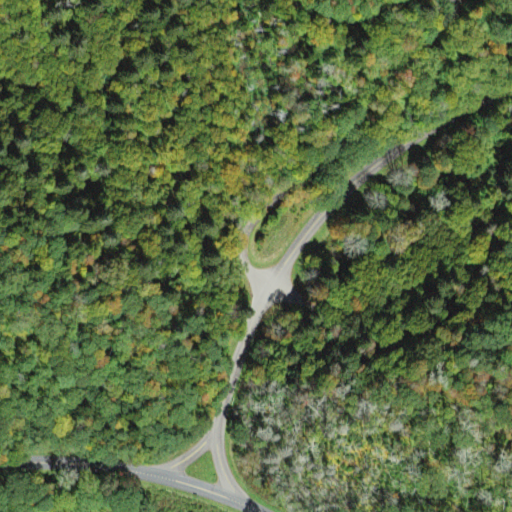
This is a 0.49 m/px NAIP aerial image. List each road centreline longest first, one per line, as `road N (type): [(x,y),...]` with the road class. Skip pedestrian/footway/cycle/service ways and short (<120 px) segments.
road 1 (residential): [(273,284),(249,267),(248,232),(452,12),(450,0),(400,1),(341,20),(289,0)]
road 2 (tertiary): [(273,284),(309,231),(375,166),(511,90)]
road 3 (residential): [(511,210),(469,229),(407,287),(370,305),(328,306),(273,284)]
road 4 (secondary): [(262,511),(129,469),(0,462)]
road 5 (tertiary): [(220,427),(273,284)]
